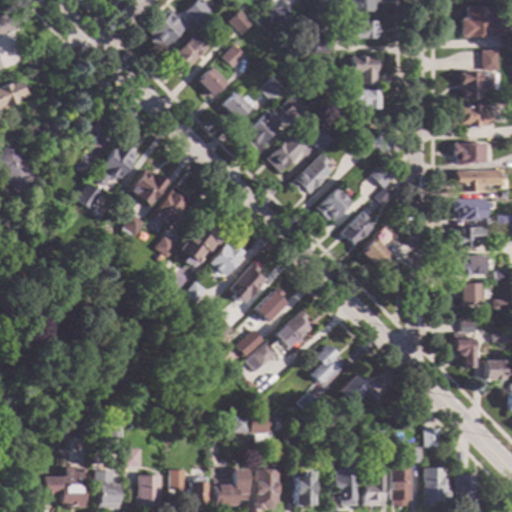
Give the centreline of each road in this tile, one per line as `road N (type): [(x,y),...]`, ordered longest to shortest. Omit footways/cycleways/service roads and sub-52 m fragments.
road 1 (tertiary): [(511,471),(44,0)]
road 2 (residential): [(406,365),(414,0)]
